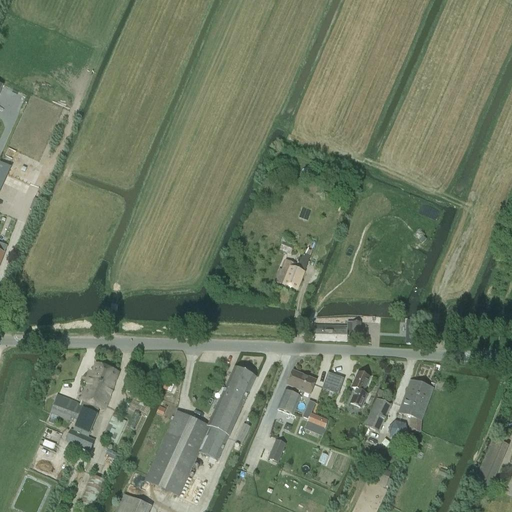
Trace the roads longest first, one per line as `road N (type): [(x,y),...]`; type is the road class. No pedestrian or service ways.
road 1 (tertiary): [(0,338),(511,357)]
road 2 (track): [(69,511),(89,468),(118,472),(174,342)]
road 3 (track): [(218,511),(296,346)]
